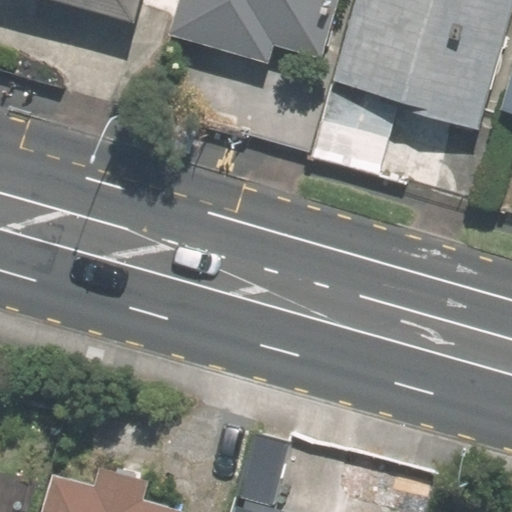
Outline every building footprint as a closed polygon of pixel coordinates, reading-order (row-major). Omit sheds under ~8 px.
[(18,0),(130,30),(137,0),(18,0)] [(179,0),(171,30),(316,69),(335,0),(179,0)] [(511,0),(353,0),(329,93),(477,133),(511,0)] [(0,511),(11,511),(26,460),(0,452),(0,511)] [(199,511),(202,500),(74,465),(61,511),(199,511)] [(338,511),(260,491),(254,511),(338,511)]
